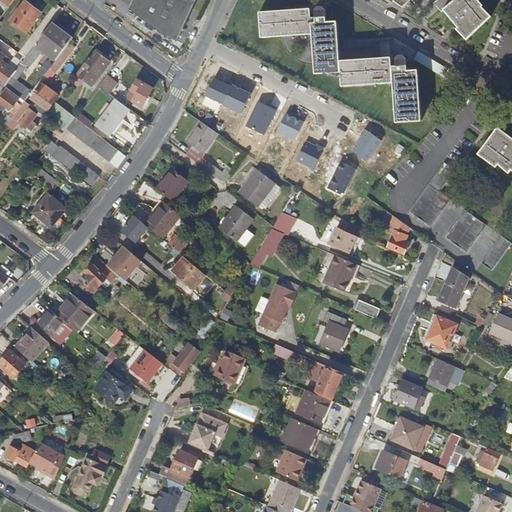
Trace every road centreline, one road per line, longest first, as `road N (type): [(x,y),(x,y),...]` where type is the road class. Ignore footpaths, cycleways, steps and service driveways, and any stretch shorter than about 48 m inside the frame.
road 1 (residential): [(319,511),(431,253)]
road 2 (residential): [(55,265),(156,139),(185,80)]
road 3 (unknown): [(490,80),(398,196),(431,253)]
road 4 (residential): [(356,0),(511,92)]
road 5 (residential): [(185,80),(78,0)]
